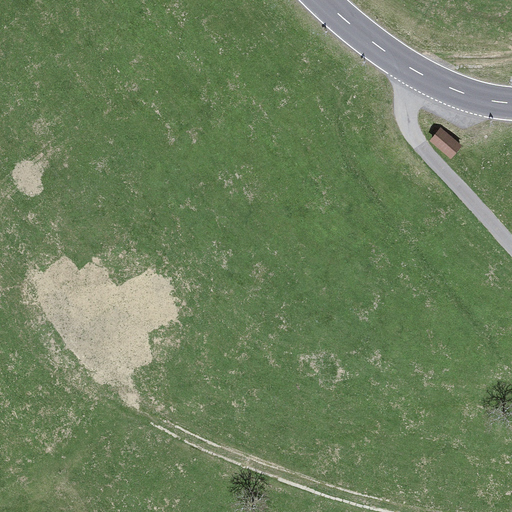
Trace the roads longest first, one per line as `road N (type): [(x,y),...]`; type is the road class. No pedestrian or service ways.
road 1 (tertiary): [(322,0),(415,77),(511,103)]
road 2 (track): [(511,254),(456,197),(400,119),(415,77)]
